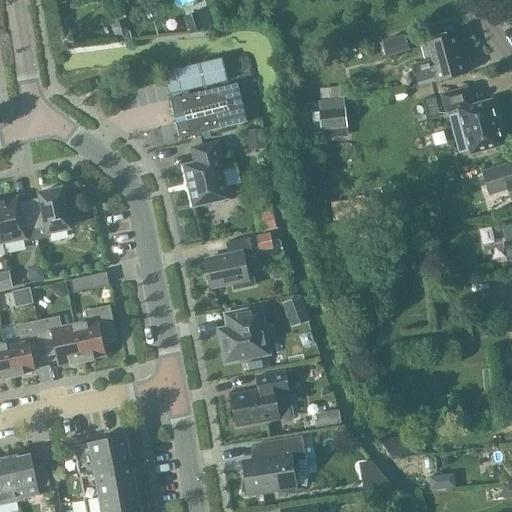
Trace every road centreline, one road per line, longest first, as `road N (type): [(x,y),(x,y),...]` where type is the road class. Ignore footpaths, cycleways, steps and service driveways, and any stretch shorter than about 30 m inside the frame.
road 1 (residential): [(174,386),(133,193),(91,149),(62,132),(37,130)]
road 2 (residential): [(0,423),(174,386)]
road 3 (residential): [(37,130),(15,0)]
road 4 (residential): [(194,511),(174,386)]
